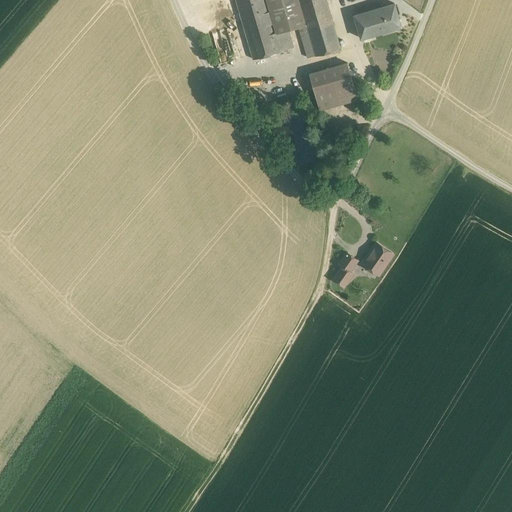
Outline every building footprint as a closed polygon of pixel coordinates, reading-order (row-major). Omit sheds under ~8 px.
[(235,0),(253,59),(281,51),(280,50),(276,33),(265,0),(235,0)] [(265,0),(276,33),(289,29),(298,26),(306,24),(301,4),(299,0),(265,0)] [(326,0),(315,0),(301,4),(306,24),(315,55),(340,47),(326,0)] [(394,3),(354,15),(361,38),(401,26),(394,3)] [(315,55),(306,24),(298,26),(307,57),(315,55)] [(289,29),(276,33),(280,50),(294,46),(289,29)] [(348,62),(309,73),(320,110),(358,99),(348,62)] [(393,253),(377,242),(362,263),(378,275),(393,253)] [(347,252),(338,264),(342,267),(349,272),(350,271),(358,260),(347,252)] [(349,272),(342,267),(333,279),(344,286),(353,273),(350,271),(349,272)]
